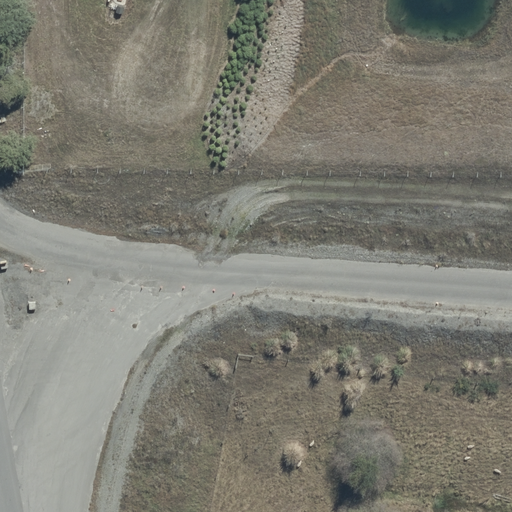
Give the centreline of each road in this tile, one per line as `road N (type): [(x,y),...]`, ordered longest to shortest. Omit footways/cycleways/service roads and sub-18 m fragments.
road 1 (track): [(0,219),(113,254),(511,288)]
road 2 (track): [(73,511),(91,417),(138,331),(252,269)]
